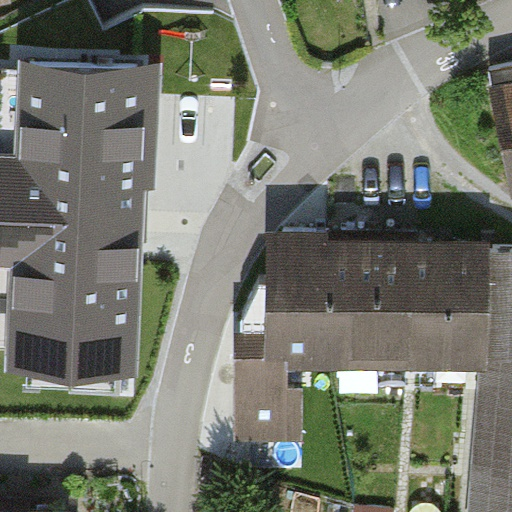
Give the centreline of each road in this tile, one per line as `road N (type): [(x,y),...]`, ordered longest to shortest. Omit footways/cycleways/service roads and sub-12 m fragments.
road 1 (unclassified): [(334,132),(257,218),(212,296),(181,407),(170,511)]
road 2 (unclassified): [(511,26),(418,64),(334,132)]
road 3 (residential): [(511,220),(436,161),(334,132)]
road 4 (residential): [(334,132),(284,73),(256,0)]
